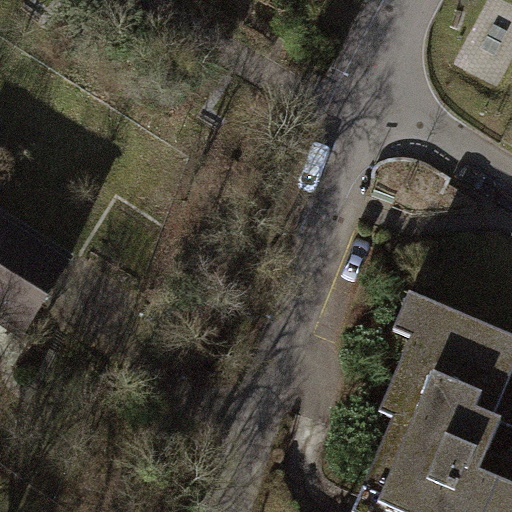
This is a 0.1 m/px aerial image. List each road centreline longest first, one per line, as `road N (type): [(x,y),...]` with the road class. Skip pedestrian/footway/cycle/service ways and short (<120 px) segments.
road 1 (residential): [(369,108),(247,394),(212,511)]
road 2 (residential): [(369,108),(511,183)]
